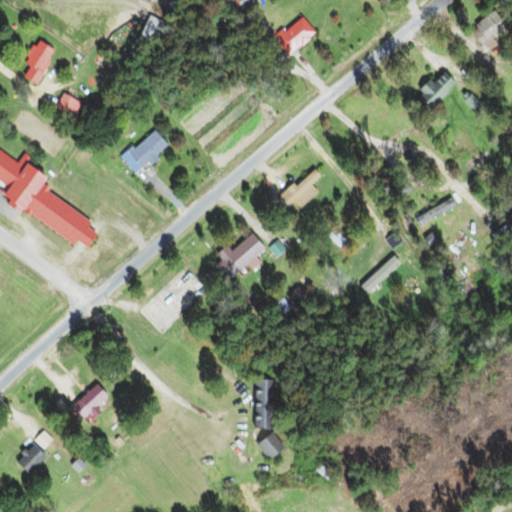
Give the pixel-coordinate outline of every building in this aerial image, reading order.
[(490,41),(504,29),(489,12),(465,32),(483,54),(493,45),(490,41)] [(142,50),(160,28),(149,19),(131,41),(142,50)] [(281,56),(310,39),(299,20),(270,38),(281,56)] [(33,87),(52,52),(34,42),(16,77),(33,87)] [(451,85),(437,72),(406,102),(420,116),(451,85)] [(77,104),(58,96),(52,112),(71,119),(77,104)] [(164,146),(148,130),(118,160),(134,176),(164,146)] [(0,154),(0,190),(1,191),(0,192),(0,199),(3,202),(0,207),(13,216),(18,210),(68,247),(72,243),(81,250),(92,235),(81,228),(85,223),(44,193),(47,189),(38,183),(42,178),(21,162),(18,168),(0,154)] [(279,196),(286,205),(290,203),(296,210),(315,194),(307,185),(316,178),(309,170),(279,196)] [(261,249),(248,234),(212,265),(225,280),(261,249)] [(447,289),(457,302),(473,289),(463,276),(447,289)] [(248,431),(267,431),(269,382),(249,381),(248,431)] [(104,396),(92,385),(67,409),(78,420),(85,413),(91,419),(97,412),(93,408),(104,396)] [(280,449),(268,433),(251,445),(263,461),(280,449)] [(42,458),(28,445),(11,464),(25,476),(42,458)]
